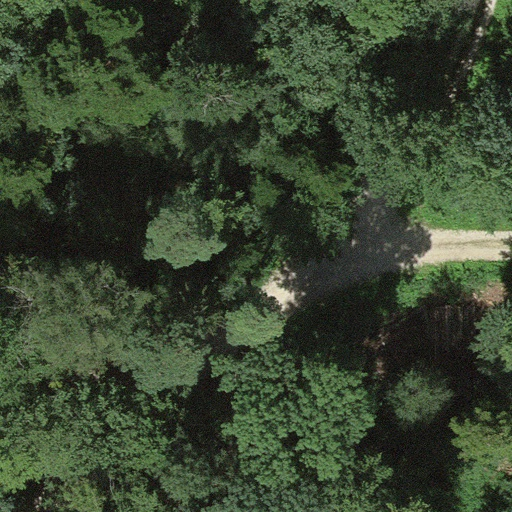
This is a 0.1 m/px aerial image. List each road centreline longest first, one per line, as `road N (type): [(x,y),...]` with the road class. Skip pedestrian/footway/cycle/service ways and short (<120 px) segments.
road 1 (track): [(44,511),(231,359),(348,242),(446,92),(476,0)]
road 2 (track): [(511,262),(348,242)]
